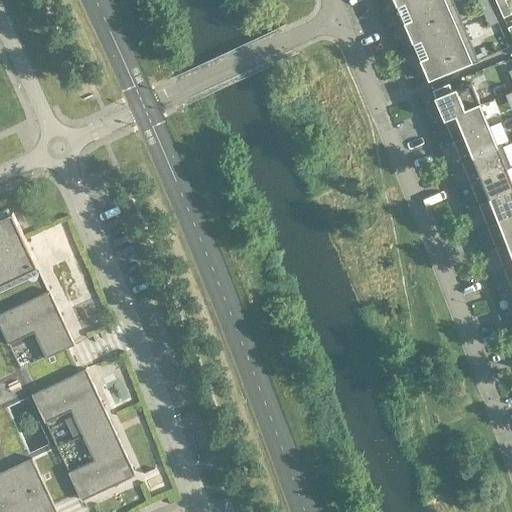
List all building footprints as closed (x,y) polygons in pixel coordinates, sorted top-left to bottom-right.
[(393,0),(396,6),(412,43),(428,81),(473,62),(478,60),(477,58),(490,53),(488,49),(486,50),(484,45),(473,49),(462,21),(452,0),(393,0)] [(491,9),(487,0),(477,0),(483,12),(491,9)] [(511,14),(504,0),(497,4),(503,18),(511,14)] [(497,22),(491,9),(483,12),(489,26),(497,22)] [(452,91),(449,83),(432,90),(435,98),(434,98),(443,120),(445,120),(480,105),(471,83),(452,91)] [(489,126),(480,105),(445,120),(453,141),(489,126)] [(498,147),(489,126),(453,141),(462,162),(498,147)] [(506,169),(498,147),(462,162),(470,183),(506,169)] [(511,190),(511,182),(506,169),(470,183),(479,204),(511,190)] [(511,215),(511,190),(479,204),(487,226),(511,215)] [(55,504),(79,493),(82,500),(136,474),(86,368),(79,371),(68,347),(75,344),(13,212),(11,213),(0,217),(0,511),(55,511),(58,511),(55,504)] [(511,240),(511,215),(487,226),(496,247),(511,240)] [(511,240),(496,247),(504,268),(511,265),(511,240)]
